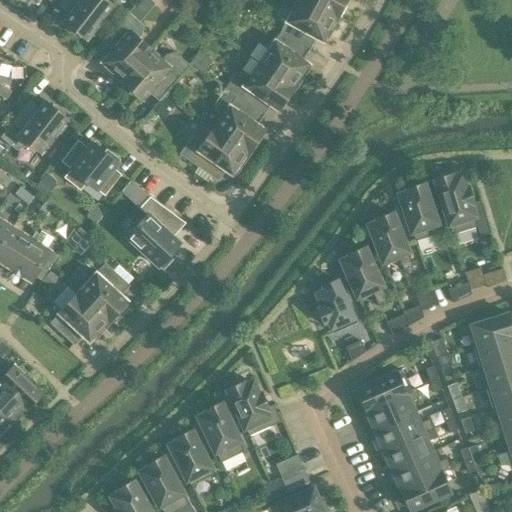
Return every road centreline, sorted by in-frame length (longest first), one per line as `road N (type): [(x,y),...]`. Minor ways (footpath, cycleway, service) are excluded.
road 1 (residential): [(358,511),(315,414),(333,387),(421,326),(511,290)]
road 2 (residential): [(233,222),(152,161),(0,12)]
road 3 (residential): [(233,222),(382,0)]
road 4 (residential): [(90,376),(193,276),(233,222)]
